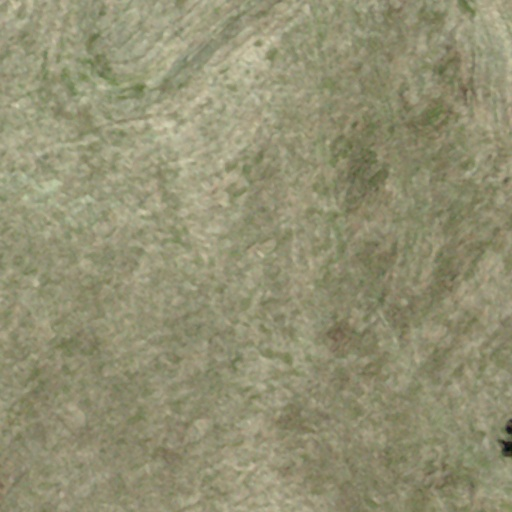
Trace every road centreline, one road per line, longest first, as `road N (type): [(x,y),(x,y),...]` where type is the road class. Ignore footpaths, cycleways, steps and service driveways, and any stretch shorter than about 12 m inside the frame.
road 1 (track): [(485,480),(401,446),(351,390),(347,341),(392,253),(398,150),(369,0)]
road 2 (track): [(271,0),(153,97),(112,100),(84,85),(83,0)]
